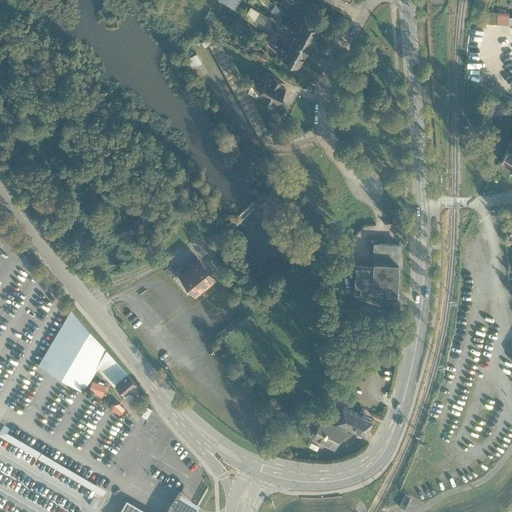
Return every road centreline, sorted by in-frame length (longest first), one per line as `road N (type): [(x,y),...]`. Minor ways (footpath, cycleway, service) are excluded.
road 1 (secondary): [(422,199),(417,339),(385,448),(365,468),(329,478),(252,466)]
road 2 (secondary): [(152,378),(0,183)]
road 3 (secondary): [(408,0),(422,199)]
road 4 (secondary): [(152,378),(223,475),(237,511)]
road 5 (secondary): [(252,466),(199,432),(152,378)]
road 6 (unknown): [(85,297),(195,246)]
